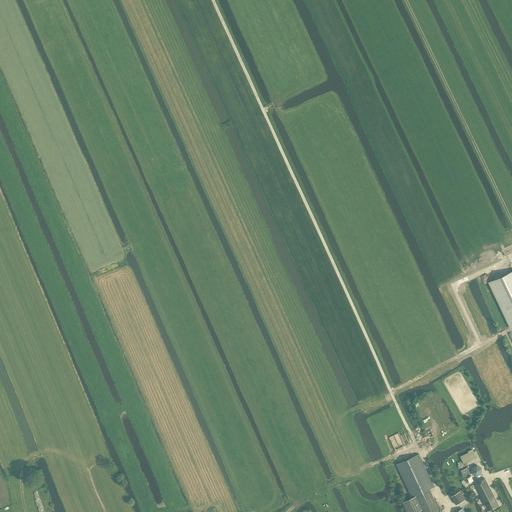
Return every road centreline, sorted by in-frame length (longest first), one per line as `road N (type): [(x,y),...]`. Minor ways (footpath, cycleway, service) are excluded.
road 1 (track): [(212,0),(447,511)]
road 2 (track): [(511,222),(405,0)]
